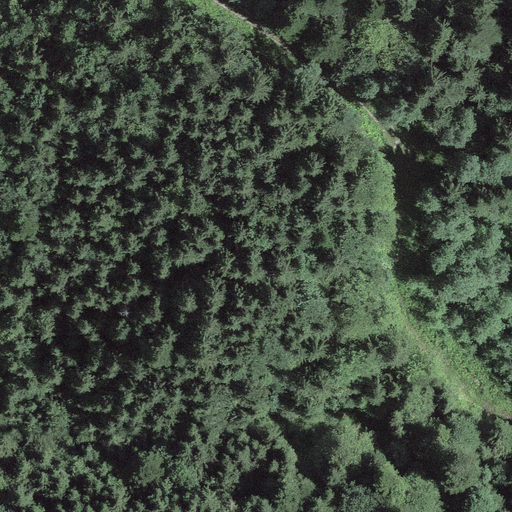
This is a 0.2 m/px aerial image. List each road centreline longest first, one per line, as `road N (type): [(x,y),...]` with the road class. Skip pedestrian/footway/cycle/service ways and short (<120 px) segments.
road 1 (track): [(511,416),(465,387),(409,320),(400,277),(401,144)]
road 2 (track): [(225,0),(346,77),(401,144)]
